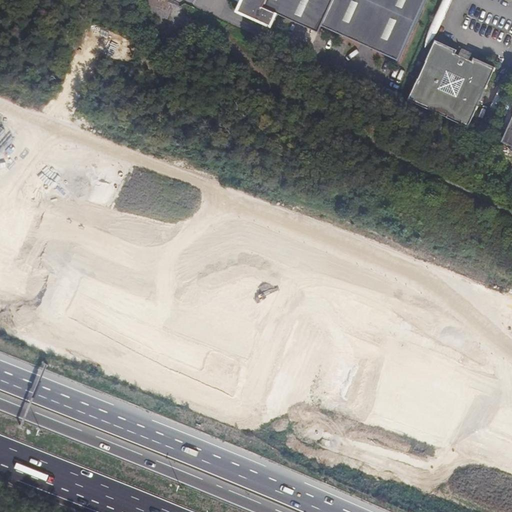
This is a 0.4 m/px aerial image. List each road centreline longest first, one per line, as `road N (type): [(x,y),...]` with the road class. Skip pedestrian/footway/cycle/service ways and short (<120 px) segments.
road 1 (track): [(511,308),(0,105)]
road 2 (motorway): [(334,511),(0,369)]
road 3 (trunk): [(253,511),(0,405)]
road 4 (unknown): [(218,4),(255,29),(357,63)]
road 5 (motorway): [(0,456),(137,511)]
